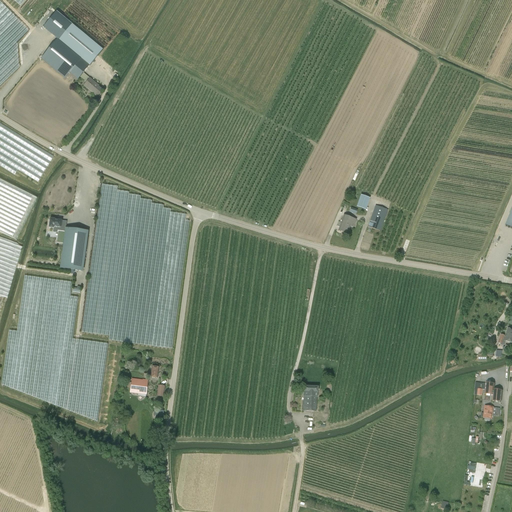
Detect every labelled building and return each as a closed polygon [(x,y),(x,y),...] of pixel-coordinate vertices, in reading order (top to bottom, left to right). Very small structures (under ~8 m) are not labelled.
[(56,12),(43,27),(57,39),(81,59),(90,66),(103,50),(56,12)] [(41,59),(64,79),(70,72),(78,79),(87,67),(79,61),(81,59),(57,39),(41,59)] [(90,78),(83,73),(80,77),(86,82),(83,86),(97,97),(103,89),(90,78)] [(365,210),(370,198),(361,195),(356,207),(365,210)] [(388,210),(375,205),(367,227),(380,231),(388,210)] [(183,229),(189,229),(188,221),(184,222),(184,214),(181,215),(181,217),(179,217),(180,225),(182,224),(183,229)] [(353,228),(356,220),(343,215),(338,231),(347,234),(350,227),(353,228)] [(50,219),(49,228),(54,228),(54,227),(60,228),(61,221),(55,220),(55,219),(50,219)] [(58,232),(57,243),(64,243),(60,269),(82,272),(87,231),(66,229),(65,233),(58,232)] [(496,351),(496,356),(502,357),(502,354),(508,355),(508,350),(511,350),(511,345),(505,345),(505,347),(502,347),(502,351),(496,351)] [(158,367),(152,366),(150,377),(157,378),(158,367)] [(148,381),(131,379),(130,393),(146,395),(148,381)] [(502,390),(494,390),(494,383),(486,383),(485,389),(484,394),(492,395),(492,401),(501,402),(502,390)] [(317,397),(318,387),(304,386),(301,386),(301,391),(303,391),(303,396),(302,411),(316,412),(317,397)] [(483,418),(485,418),(484,420),(490,421),(490,419),(492,419),(493,407),(484,406),(483,418)] [(159,414),(159,421),(163,421),(164,411),(158,410),(159,407),(155,407),(154,414),(157,414),(158,414),(159,414)]
